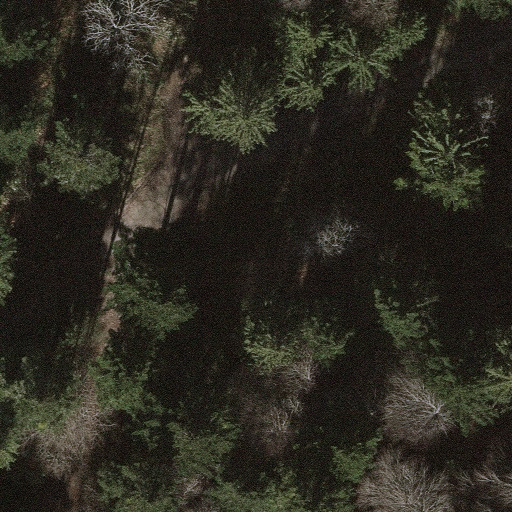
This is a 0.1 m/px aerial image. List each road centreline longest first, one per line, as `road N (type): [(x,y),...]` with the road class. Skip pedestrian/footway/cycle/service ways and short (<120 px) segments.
road 1 (track): [(0,353),(28,314),(198,175),(511,31)]
road 2 (track): [(140,222),(68,511)]
